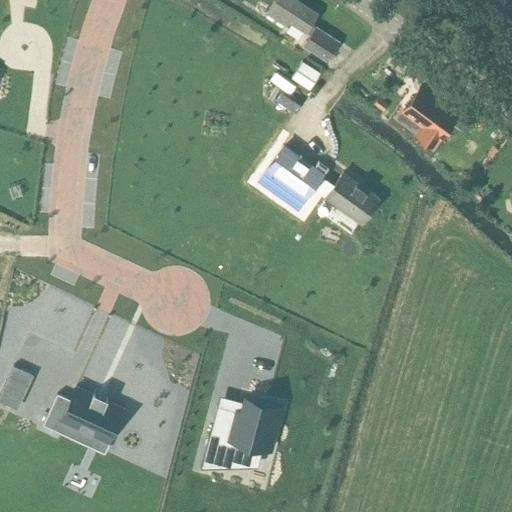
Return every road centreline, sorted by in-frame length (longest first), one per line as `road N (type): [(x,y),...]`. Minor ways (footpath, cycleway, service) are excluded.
road 1 (residential): [(106,0),(77,96),(62,242),(73,257),(175,301)]
road 2 (unclassified): [(511,115),(352,0)]
